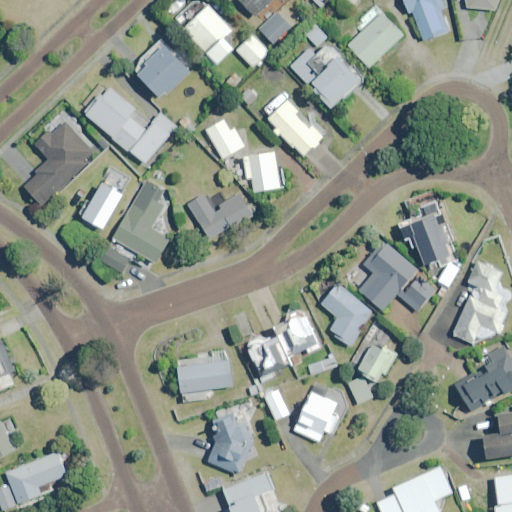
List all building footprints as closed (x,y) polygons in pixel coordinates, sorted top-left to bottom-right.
[(275,0),(241,0),(258,17),(275,0)] [(447,9),(443,0),(405,0),(411,13),(414,12),(426,42),(451,32),(442,11),(447,9)] [(496,10),(499,0),(467,0),(470,9),(496,10)] [(405,36),(377,6),(360,22),(367,30),(350,46),(371,68),(405,36)] [(234,32),(211,7),(186,29),(219,66),(236,50),(226,39),(234,32)] [(293,27),(280,14),(262,31),(275,45),(293,27)] [(329,39),(318,27),(308,35),(318,47),(329,39)] [(271,53),(254,36),(239,52),(256,68),(271,53)] [(193,74),(168,45),(138,70),(163,99),(193,74)] [(365,78),(332,46),(312,66),(323,76),(312,87),(334,109),(365,78)] [(153,134),(110,97),(92,119),(134,155),(153,134)] [(290,100),(270,120),(306,157),(326,137),(290,100)] [(232,131),(225,120),(207,131),(225,160),(247,147),(236,128),(232,131)] [(96,153),(68,123),(54,135),(51,132),(36,145),(50,160),(36,172),(38,174),(24,187),(42,207),(87,166),(85,163),(96,153)] [(280,172),(277,152),(246,157),(249,181),(254,180),(256,194),(287,189),(285,171),(280,172)] [(166,193),(149,182),(115,237),(157,264),(171,241),(153,229),(167,207),(160,203),(166,193)] [(125,195),(105,183),(82,223),(102,235),(125,195)] [(255,217),(243,196),(215,212),(206,196),(190,205),(210,240),(235,226),(236,227),(255,217)] [(443,231),(438,217),(421,222),(413,225),(427,266),(452,257),(448,245),(456,242),(451,229),(443,231)] [(421,272),(387,243),(367,266),(376,274),(362,291),(385,311),(398,294),(419,312),(438,290),(419,274),(421,272)] [(132,259),(112,249),(104,264),(124,275),(132,259)] [(506,274),(480,262),(467,290),(474,293),(455,335),(474,344),(478,337),(485,340),(503,332),(511,313),(505,310),(511,294),(511,292),(500,287),(506,274)] [(451,289),(462,269),(451,263),(439,282),(451,289)] [(376,315),(339,283),(322,303),(341,319),(332,330),(350,345),(376,315)] [(321,349),(308,318),(248,344),(265,384),(296,371),(292,361),(321,349)] [(399,355),(375,342),(360,371),(384,383),(394,364),(399,355)] [(0,378),(16,372),(5,346),(0,348),(0,378)] [(511,357),(505,346),(489,356),(493,363),(456,384),(473,413),(506,394),(507,396),(511,393),(511,357)] [(235,387),(229,351),(213,354),(214,358),(179,364),(185,403),(211,399),(210,391),(235,387)] [(338,367),(334,354),(308,362),(312,376),(338,367)] [(375,398),(365,378),(351,386),(361,405),(375,398)] [(326,432),(335,436),(342,420),(345,421),(351,408),(345,394),(318,382),(296,431),(321,443),(326,432)] [(292,415),(280,390),(266,397),(278,422),(292,415)] [(511,413),(501,415),(504,436),(487,439),(489,460),(511,456),(511,413)] [(247,464),(242,462),(248,448),(252,450),(256,441),(246,423),(240,426),(233,414),(217,424),(223,434),(221,435),(211,460),(211,461),(236,471),(242,474),(247,464)] [(0,459),(16,452),(21,450),(14,434),(20,431),(14,418),(0,424),(0,459)] [(59,454),(6,476),(10,486),(0,490),(0,500),(5,511),(43,495),(40,488),(68,476),(59,454)] [(454,494),(442,467),(395,489),(398,495),(379,503),(383,511),(440,511),(436,502),(454,494)] [(224,489),(231,511),(286,511),(287,510),(269,509),(264,495),(276,491),(270,473),(224,489)]
